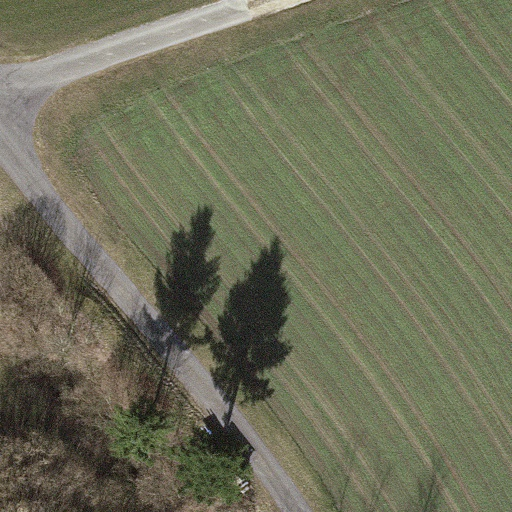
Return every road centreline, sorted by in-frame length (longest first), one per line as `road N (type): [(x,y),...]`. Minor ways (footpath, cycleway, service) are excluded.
road 1 (track): [(292,511),(0,135)]
road 2 (track): [(0,97),(274,0)]
